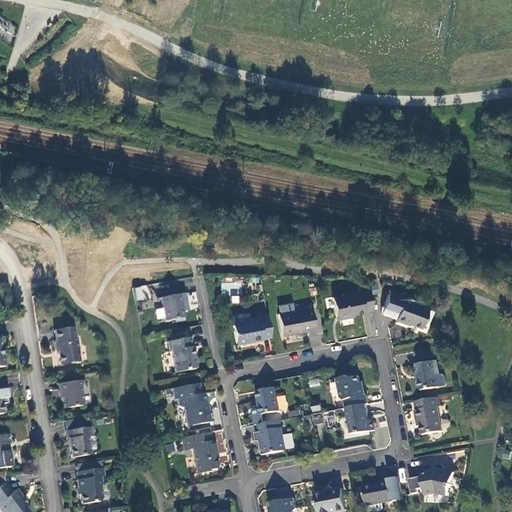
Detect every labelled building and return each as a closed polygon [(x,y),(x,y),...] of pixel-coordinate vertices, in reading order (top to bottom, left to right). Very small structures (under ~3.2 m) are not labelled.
[(133,288),(136,301),(149,298),(146,285),(133,288)] [(353,318),(355,315),(372,311),(368,287),(358,289),(359,291),(341,295),(342,296),(332,297),(336,321),(353,318)] [(183,319),(179,296),(160,300),(165,323),(183,319)] [(434,311),(402,300),(400,307),(398,311),(395,310),(392,317),(396,318),(395,321),(403,324),(403,323),(421,329),(423,323),(429,325),(434,311)] [(316,336),(311,309),(278,315),(282,337),(307,333),(308,337),(316,336)] [(271,339),(270,338),(266,316),(257,317),(257,319),(250,320),(250,317),(246,314),(230,317),(229,320),(230,326),(232,326),(236,344),(249,342),(249,343),(262,341),(262,340),(271,339)] [(74,338),(73,327),(54,330),(55,341),(54,341),(56,353),(57,353),(59,364),(80,361),(76,337),(74,338)] [(188,339),(166,343),(168,353),(170,353),(174,373),(194,370),(194,369),(195,365),(194,361),(192,360),(192,357),(190,357),(188,349),(190,349),(188,339)] [(438,362),(417,366),(420,379),(418,382),(419,390),(422,392),(446,387),(447,386),(445,377),(444,376),(441,376),(438,362)] [(366,405),(369,405),(367,397),(366,397),(365,392),(362,390),(359,377),(351,379),(349,378),(337,380),(341,399),(344,401),(345,409),(347,409),(366,405)] [(83,405),(80,383),(79,380),(57,383),(58,392),(61,392),(63,408),(83,405)] [(200,395),(198,384),(171,389),(173,400),(177,400),(178,407),(182,411),(186,427),(213,422),(210,411),(207,412),(204,395),(200,395)] [(255,411),(253,414),(256,426),(259,425),(265,424),(263,415),(281,412),(276,388),(256,392),(258,402),(260,402),(261,410),(255,411)] [(442,408),(440,399),(415,403),(417,412),(416,412),(418,422),(420,421),(423,436),(442,432),(438,409),(442,408)] [(314,412),(321,411),(320,403),(318,403),(312,404),(314,412)] [(369,422),(366,405),(347,409),(352,435),(360,433),(360,434),(375,431),(373,421),(369,422)] [(321,414),(312,414),(312,424),(321,424),(321,414)] [(62,421),(64,430),(85,427),(83,417),(62,421)] [(265,424),(259,425),(261,433),(255,434),(257,442),(260,442),(262,456),(286,451),(281,421),(265,424)] [(85,427),(64,430),(65,440),(69,439),(72,457),(90,454),(87,435),(93,434),(91,426),(85,427)] [(212,442),(210,433),(181,438),(183,451),(190,450),(195,475),(217,471),(214,454),(216,453),(214,442),(212,442)] [(8,434),(0,435),(0,468),(11,466),(9,451),(6,451),(5,444),(9,443),(8,434)] [(78,495),(80,503),(99,500),(102,497),(109,495),(107,482),(102,483),(101,476),(105,475),(103,467),(102,467),(101,460),(87,462),(88,469),(75,471),(74,471),(76,480),(74,480),(77,495),(78,495)] [(74,464),(75,471),(88,469),(87,462),(74,464)] [(426,496),(437,494),(448,497),(450,486),(451,486),(454,473),(443,471),(437,470),(432,473),(422,475),(423,477),(410,479),(412,494),(419,493),(418,490),(425,489),(426,496)] [(393,499),(403,498),(401,488),(391,489),(389,480),(380,482),(381,484),(364,487),(367,506),(382,504),(384,504),(385,504),(393,502),(393,499)] [(11,492),(4,482),(0,484),(0,509),(2,511),(28,511),(20,500),(22,498),(15,489),(11,492)] [(343,490),(316,495),(318,511),(341,511),(347,511),(343,490)] [(295,499),(269,504),(270,511),(294,511),(297,510),(295,499)]
